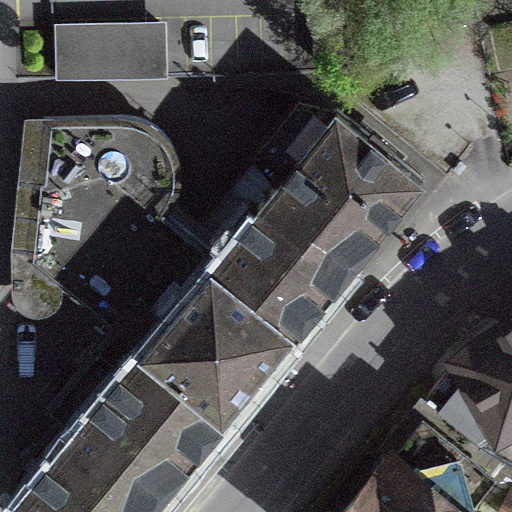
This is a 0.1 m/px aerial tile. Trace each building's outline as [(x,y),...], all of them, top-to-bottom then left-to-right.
[(304,233),(314,222),(356,257),(422,176),(336,105),(278,176),(276,174),(258,196),(304,233)] [(216,252),(163,208),(168,201),(173,193),(176,185),(177,176),(177,167),(176,158),(174,150),(170,142),(164,135),(158,128),(152,124),(144,120),(137,117),(129,116),(121,116),(46,118),(31,256),(78,294),(80,292),(141,342),(216,252)] [(304,233),(258,196),(257,198),(259,200),(216,252),(141,342),(227,413),(228,411),(225,408),(290,328),(294,331),(356,257),(314,222),(304,233)] [(80,292),(78,294),(115,325),(106,335),(46,407),(59,418),(17,469),(14,496),(33,511),(144,511),(227,413),(141,342),(80,292)] [(511,315),(492,329),(477,340),(460,354),(388,441),(397,449),(423,416),(490,471),(505,453),(511,457),(511,315)] [(474,511),(464,504),(490,471),(423,416),(397,449),(375,476),(373,474),(345,509),(347,511),(346,511),(474,511)] [(511,511),(511,483),(503,500),(511,504),(511,511)]
